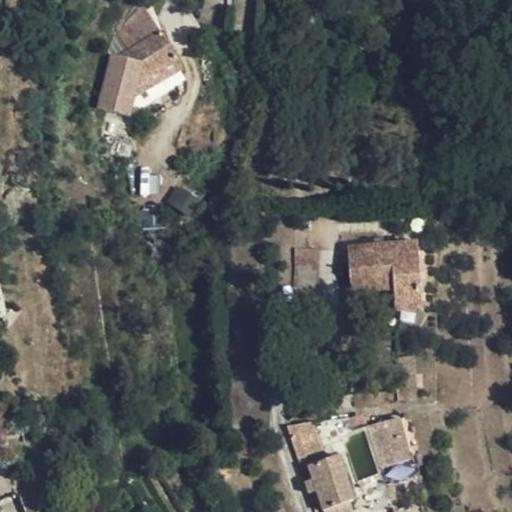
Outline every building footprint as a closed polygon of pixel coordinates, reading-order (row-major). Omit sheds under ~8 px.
[(221,26),(239,33),(246,14),(228,8),(221,26)] [(120,59),(112,57),(98,111),(130,117),(136,95),(139,83),(182,66),(171,36),(120,59)] [(186,75),(182,66),(139,83),(136,95),(186,75)] [(422,239),(345,243),(351,294),(395,294),(396,315),(421,314),(422,239)] [(385,385),(405,380),(401,365),(381,371),(385,385)] [(405,380),(385,385),(390,401),(410,395),(405,380)] [(353,425),(365,422),(363,415),(351,419),(353,425)] [(296,435),(319,430),(316,420),(294,428),(296,435)] [(365,422),(353,425),(356,433),(367,430),(365,422)] [(395,422),(367,430),(382,470),(408,462),(395,422)] [(319,430),(296,435),(306,468),(308,467),(329,459),(319,430)] [(313,480),(316,491),(323,511),(352,511),(349,504),(353,501),(338,456),(329,459),(308,467),(313,480)] [(314,492),(311,481),(303,484),(307,495),(314,492)]
